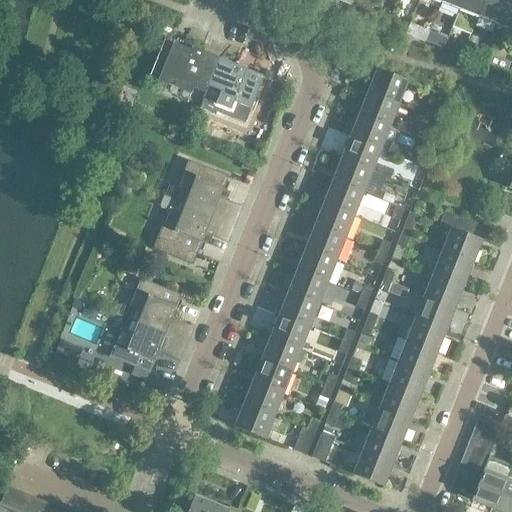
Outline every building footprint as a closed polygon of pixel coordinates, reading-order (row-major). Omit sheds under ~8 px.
[(363,0),(356,0),(354,6),(369,12),(372,3),(363,0)] [(458,11),(462,0),(440,0),(439,3),(458,11)] [(476,18),(483,0),(462,0),(458,11),(476,18)] [(495,26),(505,0),(483,0),(476,18),(495,26)] [(511,0),(505,0),(495,26),(511,32),(511,0)] [(409,23),(404,35),(423,43),(428,31),(409,23)] [(193,88),(202,91),(215,57),(191,48),(190,51),(182,48),(184,45),(164,37),(163,39),(166,40),(151,77),(148,76),(148,77),(168,85),(169,82),(190,90),(188,94),(190,94),(193,88)] [(454,53),(457,45),(446,40),(443,48),(454,53)] [(246,70),(215,57),(202,91),(218,98),(215,104),(217,105),(218,102),(247,113),(245,116),(247,117),(263,77),(262,76),(261,80),(253,77),(254,76),(247,73),(247,74),(245,73),(246,70)] [(507,75),(511,66),(497,60),(493,70),(507,75)] [(377,70),(368,93),(398,105),(407,82),(377,70)] [(389,128),(398,105),(368,93),(359,116),(389,128)] [(409,100),(405,109),(425,116),(429,108),(409,100)] [(380,150),(389,128),(359,116),(350,138),(380,150)] [(411,127),(400,122),(397,130),(407,135),(411,127)] [(166,130),(163,138),(176,143),(180,135),(166,130)] [(371,172),(380,150),(350,138),(341,160),(371,172)] [(388,152),(398,157),(399,157),(402,149),(391,145),(388,152)] [(179,191),(175,200),(175,201),(212,216),(223,188),(219,186),(223,176),(227,178),(228,177),(187,160),(187,162),(190,163),(180,189),(177,188),(176,189),(179,191)] [(362,194),(371,172),(341,160),(332,182),(362,194)] [(382,167),(379,174),(379,175),(390,179),(393,171),(382,167)] [(353,217),(362,194),(332,182),(323,205),(353,217)] [(384,194),(373,190),(370,198),(381,202),(382,199),(384,194)] [(382,199),(381,202),(392,207),(395,198),(384,194),(382,199)] [(201,243),(212,216),(175,201),(171,210),(168,208),(168,210),(171,211),(160,238),(157,237),(156,239),(196,255),(197,253),(193,252),(197,242),(201,243)] [(344,239),(353,217),(323,205),(314,227),(344,239)] [(399,222),(403,211),(395,208),(391,219),(399,222)] [(450,230),(441,252),(472,264),(481,241),(471,237),(475,225),(444,213),(439,226),(450,230)] [(417,217),(408,214),(400,235),(408,238),(415,241),(420,229),(413,226),(417,217)] [(335,261),(344,239),(314,227),(305,249),(335,261)] [(404,250),(408,238),(400,235),(395,246),(404,250)] [(385,256),(390,245),(382,242),(377,252),(385,256)] [(327,284),(335,261),(305,249),(296,272),(327,284)] [(381,266),(385,256),(377,252),(373,263),(381,266)] [(463,286),(472,264),(441,252),(432,274),(463,286)] [(395,272),(386,269),(382,280),(390,283),(395,272)] [(318,306),(327,284),(296,272),(288,294),(318,306)] [(454,309),(463,286),(432,274),(424,296),(454,309)] [(131,309),(127,319),(164,334),(175,307),(172,305),(176,295),(180,296),(180,295),(140,279),(139,281),(142,282),(132,308),(129,306),(128,308),(131,309)] [(386,294),(390,283),(382,280),(378,290),(386,294)] [(368,300),(372,289),(364,286),(360,297),(368,300)] [(309,328),(318,306),(288,294),(279,316),(309,328)] [(445,331),(454,309),(424,296),(415,319),(445,331)] [(364,311),(368,300),(360,297),(356,308),(364,311)] [(377,316),(369,313),(364,324),(373,328),(377,316)] [(300,351),(309,328),(279,316),(270,338),(300,351)] [(153,362),(164,334),(127,319),(124,328),(121,327),(120,328),(123,330),(112,357),(109,356),(109,357),(149,373),(149,372),(145,371),(150,360),(153,362)] [(436,353),(445,331),(415,319),(406,341),(436,353)] [(368,338),(373,328),(364,324),(360,335),(368,338)] [(350,345),(354,334),(347,331),(342,342),(350,345)] [(291,373),(300,351),(270,338),(261,361),(291,373)] [(60,339),(53,358),(76,367),(83,349),(60,339)] [(428,375),(436,353),(406,341),(397,363),(428,375)] [(346,356),(350,345),(342,342),(338,353),(346,356)] [(359,361),(351,358),(347,369),(355,372),(359,361)] [(282,395),(291,373),(261,361),(252,383),(282,395)] [(419,398),(428,375),(397,363),(388,386),(419,398)] [(351,383),(355,372),(347,369),(342,380),(351,383)] [(332,389),(337,379),(329,375),(324,386),(332,389)] [(273,418),(282,395),(252,383),(243,405),(273,418)] [(328,400),(332,389),(324,386),(320,397),(328,400)] [(410,420),(419,398),(388,386),(379,408),(410,420)] [(342,406),(333,402),(329,414),(337,417),(342,406)] [(265,440),(273,418),(243,405),(234,428),(265,440)] [(401,442),(410,420),(379,408),(370,430),(401,442)] [(333,427),(337,417),(329,414),(325,424),(333,427)] [(511,418),(505,416),(502,424),(511,427),(511,418)] [(315,434),(319,423),(311,420),(307,431),(315,434)] [(477,421),(473,432),(495,441),(499,430),(477,421)] [(323,428),(320,436),(329,440),(332,431),(323,428)] [(306,456),(310,445),(315,434),(307,431),(302,429),(293,451),(306,456)] [(392,465),(401,442),(370,430),(362,453),(392,465)] [(490,452),(495,441),(473,432),(468,444),(490,452)] [(329,440),(320,436),(311,458),(320,462),(329,440)] [(486,463),(490,452),(468,444),(464,454),(486,463)] [(383,487),(392,465),(362,453),(353,475),(383,487)] [(483,471),(486,463),(464,454),(460,465),(482,474),(483,471)] [(477,485),(482,474),(460,465),(455,476),(477,485)] [(494,510),(506,480),(483,471),(482,474),(477,485),(473,496),(471,501),(494,510)] [(473,496),(477,485),(455,476),(451,488),(473,496)] [(499,511),(511,511),(511,482),(506,480),(494,510),(499,511)] [(0,509),(6,511),(10,511),(18,491),(7,487),(0,503),(0,509)] [(22,511),(29,496),(18,491),(10,511),(22,511)] [(35,511),(40,500),(29,496),(22,511),(35,511)] [(226,511),(227,510),(194,497),(188,511),(226,511)] [(48,511),(52,505),(40,500),(35,511),(48,511)]
